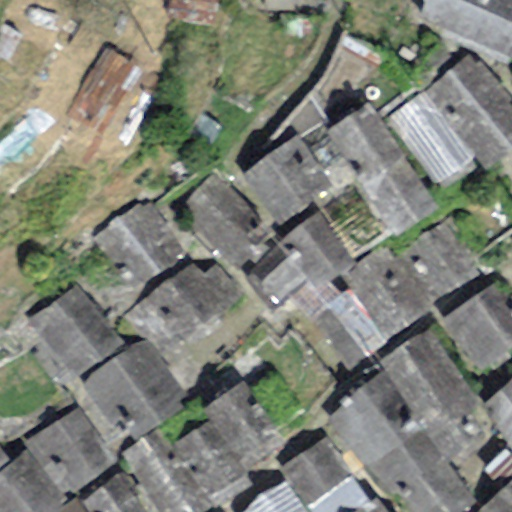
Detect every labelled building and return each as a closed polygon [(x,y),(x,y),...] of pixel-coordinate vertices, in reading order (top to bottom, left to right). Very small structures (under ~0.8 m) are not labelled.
[(217,0),(170,0),(169,18),(214,24),(217,0)] [(511,54),(511,0),(424,0),(416,18),(508,63),(511,54)] [(106,53),(65,113),(98,135),(139,74),(106,53)] [(511,149),(511,109),(466,56),(422,95),(474,160),(484,173),(511,149)] [(474,160),(422,95),(389,119),(433,189),(474,160)] [(436,208),(367,103),(305,144),(337,191),(355,180),(393,237),(436,208)] [(328,186),(294,137),(241,173),(275,223),(328,186)] [(270,234),(211,176),(176,214),(238,270),(270,234)] [(152,202),(93,238),(111,267),(121,260),(136,284),(184,254),(152,202)] [(353,262),(315,213),(278,243),(244,274),(272,309),(303,283),(312,295),(353,262)] [(451,222),(398,259),(433,309),(487,272),(451,222)] [(350,370),(433,309),(398,259),(387,244),(343,276),(351,287),(311,316),(350,370)] [(194,264),(124,313),(146,341),(162,362),(224,327),(218,316),(240,299),(214,265),(199,275),(194,264)] [(76,285),(26,321),(82,382),(124,349),(76,285)] [(511,346),(511,310),(494,285),(442,324),(477,372),(511,346)] [(480,404),(426,333),(378,369),(450,463),(490,432),(473,409),(480,404)] [(146,341),(124,349),(82,382),(113,426),(120,422),(132,440),(190,404),(162,362),(146,341)] [(328,416),(366,467),(417,429),(378,378),(328,416)] [(243,382),(202,409),(210,419),(243,471),(282,444),(243,382)] [(511,382),(481,410),(511,445),(511,382)] [(79,408),(23,444),(27,451),(60,498),(113,461),(79,408)] [(210,419),(171,444),(211,507),(214,511),(215,511),(254,488),(243,471),(210,419)] [(466,511),(477,503),(417,429),(366,467),(390,495),(397,489),(416,511),(466,511)] [(158,432),(122,455),(151,511),(203,511),(211,507),(171,444),(166,446),(158,432)] [(324,438),(277,469),(285,480),(306,511),(385,511),(376,497),(368,503),(324,438)] [(60,498),(27,451),(7,466),(11,472),(0,483),(0,511),(64,511),(67,511),(60,498)] [(0,483),(11,472),(7,466),(0,456),(0,483)] [(141,511),(116,475),(79,503),(84,511),(141,511)] [(258,498),(238,511),(306,511),(285,480),(258,498)] [(511,511),(511,485),(479,511),(511,511)] [(84,511),(79,503),(67,511),(64,511),(84,511)]
